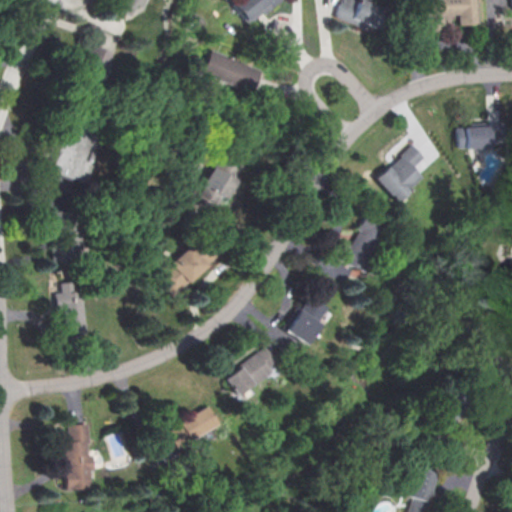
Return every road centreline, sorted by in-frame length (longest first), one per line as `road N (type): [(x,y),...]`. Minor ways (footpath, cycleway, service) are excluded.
road 1 (residential): [(511,72),(421,86),(362,123),(324,166),(234,308),(177,350),(98,376),(0,391)]
road 2 (residential): [(376,112),(327,68),(303,71),(298,84),(344,143)]
road 3 (residential): [(0,120),(52,0)]
road 4 (residential): [(7,511),(0,391)]
